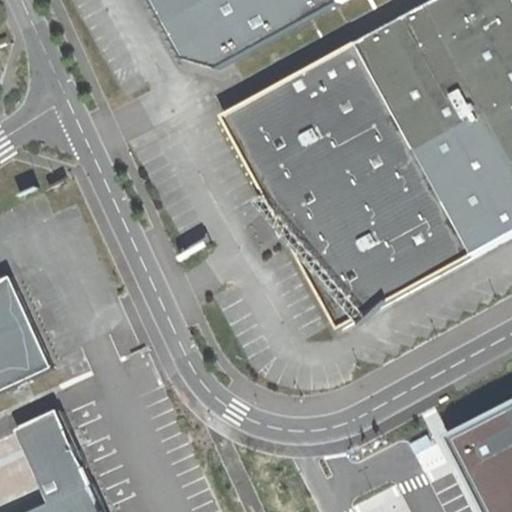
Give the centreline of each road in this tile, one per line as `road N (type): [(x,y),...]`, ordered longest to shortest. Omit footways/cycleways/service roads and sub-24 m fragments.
road 1 (unclassified): [(304,427),(209,399),(67,100)]
road 2 (unclassified): [(511,331),(380,404),(304,427)]
